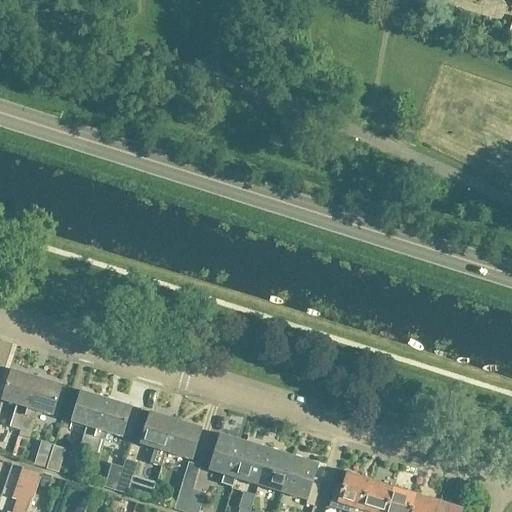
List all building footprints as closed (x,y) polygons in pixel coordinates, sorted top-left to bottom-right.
[(20,432),(37,379),(11,371),(2,402),(16,406),(9,429),(20,432)] [(37,379),(20,432),(30,435),(37,412),(52,417),(62,387),(37,379)] [(90,454),(106,401),(81,393),(71,423),(86,427),(79,451),(90,454)] [(106,401),(90,454),(100,457),(107,434),(122,438),(131,408),(106,401)] [(165,453),(175,422),(150,414),(140,445),(165,453)] [(175,422),(165,453),(192,461),(201,430),(175,422)] [(231,489),(234,479),(233,479),(244,443),(220,436),(209,471),(223,476),(220,485),(231,489)] [(258,487),(270,451),(244,443),(233,479),(234,479),(258,487)] [(53,447),(46,471),(58,475),(65,451),(53,447)] [(270,451),(258,487),(282,494),(293,458),(270,451)] [(293,458),(282,494),(307,502),(318,466),(293,458)] [(122,469),(114,493),(127,497),(137,465),(125,461),(122,469)] [(103,489),(108,491),(114,493),(122,469),(111,466),(103,489)] [(30,508),(35,493),(27,491),(33,473),(21,469),(11,500),(16,502),(15,503),(22,505),(30,508)] [(361,511),(371,482),(347,475),(343,489),(335,486),(328,508),(340,511),(361,511)] [(387,511),(394,490),(371,482),(361,511),(387,511)] [(185,511),(192,491),(181,487),(174,511),(175,511),(185,511)] [(387,511),(411,511),(416,496),(394,490),(387,511)] [(199,511),(204,495),(192,491),(185,511),(199,511)] [(416,496),(411,511),(435,511),(438,503),(416,496)] [(460,511),(461,510),(438,503),(435,511),(460,511)]
